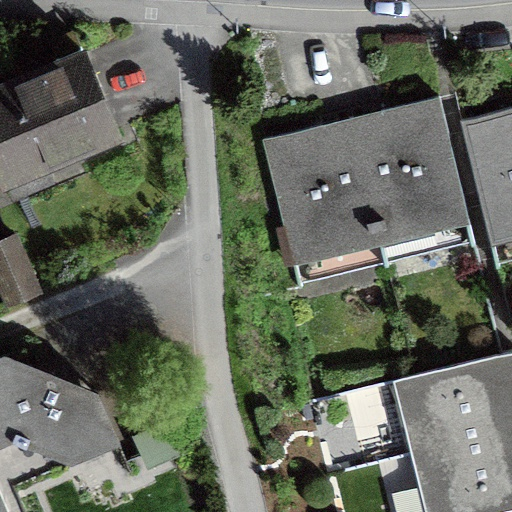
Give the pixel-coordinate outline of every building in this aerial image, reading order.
[(0,172),(3,179),(113,132),(82,58),(78,48),(53,59),(55,65),(0,88),(0,172)] [(260,141),(291,265),(466,222),(436,98),(389,110),(304,131),(260,141)] [(458,121),(488,245),(511,238),(511,108),(503,110),(458,121)] [(0,293),(5,305),(36,293),(12,237),(0,242),(0,293)] [(116,443),(94,393),(28,365),(25,357),(10,351),(0,355),(0,511),(23,511),(0,458),(0,443),(10,440),(67,462),(116,443)] [(492,511),(511,507),(511,351),(391,382),(423,511),(492,511)]
